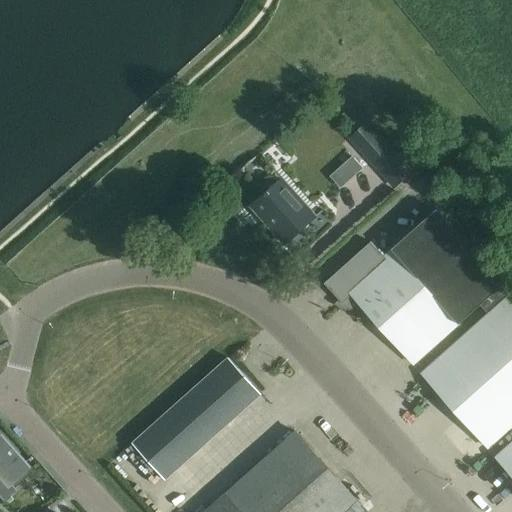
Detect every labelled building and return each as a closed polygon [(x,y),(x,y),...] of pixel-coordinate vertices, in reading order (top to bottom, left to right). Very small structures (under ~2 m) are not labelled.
[(405,163),(375,130),(359,145),(388,178),(405,163)] [(282,179),(278,183),(273,177),(267,176),(262,181),(262,186),(267,192),(252,206),(265,221),(268,219),(288,241),(315,217),(282,179)] [(504,283),(437,209),(384,257),(371,242),(324,283),(342,304),(346,300),(354,303),(370,321),(373,318),(414,364),(481,304),(489,313),(510,294),(502,285),(504,283)] [(422,373),(488,448),(511,426),(511,293),(510,294),(489,313),(424,371),(422,373)] [(165,479),(261,394),(229,358),(132,443),(165,479)] [(205,511),(366,511),(296,432),(205,511)] [(31,472),(0,437),(0,495),(2,498),(31,472)] [(511,442),(498,455),(496,457),(511,474),(511,442)]
